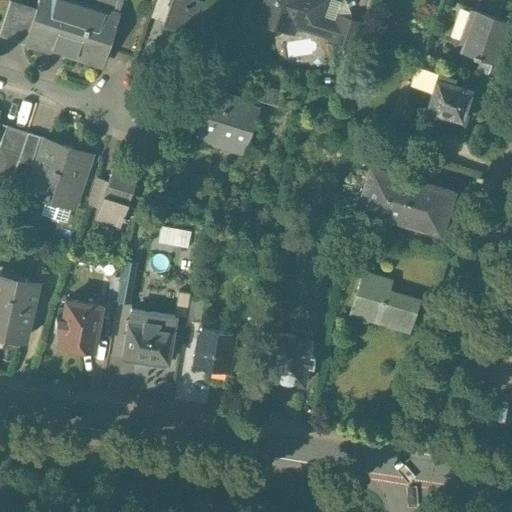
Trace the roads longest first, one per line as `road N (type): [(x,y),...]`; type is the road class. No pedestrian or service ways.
road 1 (secondary): [(0,405),(409,468)]
road 2 (residential): [(409,468),(426,443),(511,149)]
